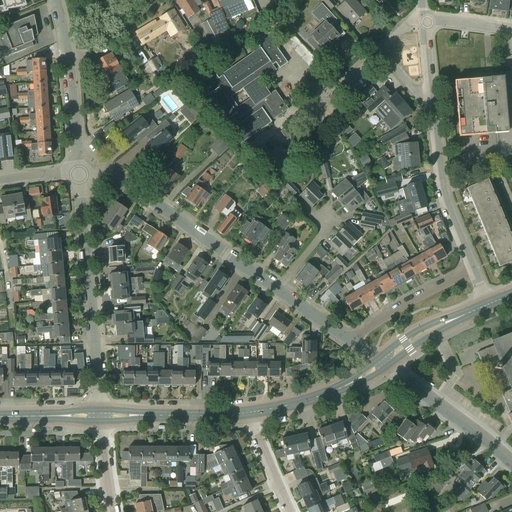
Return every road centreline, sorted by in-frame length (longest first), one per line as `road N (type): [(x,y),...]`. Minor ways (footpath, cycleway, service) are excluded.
road 1 (residential): [(98,416),(77,170)]
road 2 (residential): [(275,290),(113,176),(77,170)]
road 3 (residential): [(77,170),(54,0)]
road 4 (residential): [(511,460),(384,362)]
road 5 (secondary): [(98,416),(248,413)]
road 6 (secondary): [(248,413),(341,389),(384,362)]
road 7 (residential): [(349,339),(470,267)]
road 8 (residential): [(430,102),(382,50),(422,18)]
